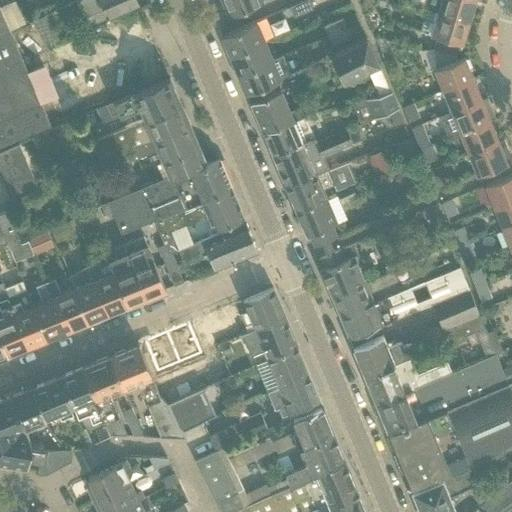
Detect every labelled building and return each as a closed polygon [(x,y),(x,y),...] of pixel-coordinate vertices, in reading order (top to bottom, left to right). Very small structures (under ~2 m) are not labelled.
[(137,4),(135,0),(85,0),(91,13),(83,17),(87,26),(137,4)] [(221,0),(226,10),(231,8),(233,13),(262,0),(221,0)] [(307,0),(305,0),(289,7),(293,16),(311,8),(307,0)] [(423,0),(421,9),(435,13),(467,22),(474,0),(473,0),(423,0)] [(0,8),(0,10),(9,30),(24,23),(15,2),(0,8)] [(0,33),(9,30),(0,10),(0,33)] [(96,44),(80,50),(91,77),(86,79),(96,103),(167,73),(142,11),(91,32),(96,44)] [(432,48),(432,49),(455,55),(459,43),(461,44),(467,22),(435,13),(429,35),(435,37),(432,48)] [(324,26),(328,36),(346,28),(342,18),(324,26)] [(226,33),(221,35),(223,40),(229,55),(263,41),(255,21),(226,33)] [(346,28),(328,36),(333,46),(351,38),(346,28)] [(6,32),(0,34),(0,129),(39,113),(6,32)] [(366,37),(330,55),(343,82),(379,64),(366,37)] [(229,55),(237,74),(271,60),(263,41),(229,55)] [(434,69),(442,91),(473,79),(464,57),(457,60),(455,55),(432,49),(435,69),(434,69)] [(271,60),(237,74),(245,93),(279,79),(289,74),(281,55),(271,60)] [(113,101),(96,108),(102,123),(112,119),(110,115),(117,112),(119,115),(139,106),(144,119),(180,104),(168,77),(150,85),(113,101)] [(442,91),(451,112),(481,100),(473,79),(442,91)] [(249,102),(262,132),(291,119),(279,90),(249,102)] [(391,92),(366,98),(374,119),(398,109),(391,92)] [(451,112),(439,116),(447,137),(459,132),(459,133),(489,121),(487,114),(489,113),(491,108),(487,97),(481,100),(451,112)] [(413,102),(402,107),(407,121),(418,117),(413,102)] [(99,162),(132,148),(188,124),(180,104),(144,119),(91,142),(99,162)] [(262,132),(271,154),(314,136),(305,115),(292,121),(291,119),(262,132)] [(459,133),(467,154),(498,142),(498,141),(489,121),(459,133)] [(157,149),(160,157),(196,142),(188,124),(132,148),(137,157),(157,149)] [(314,136),(271,154),(284,185),(285,188),(328,169),(327,166),(326,164),(322,156),(364,138),(358,124),(316,142),(314,136)] [(421,124),(410,128),(418,148),(429,144),(421,124)] [(46,130),(34,135),(41,151),(52,147),(46,130)] [(498,142),(467,154),(476,175),(506,163),(503,156),(506,155),(508,151),(503,139),(498,141),(498,142)] [(196,142),(160,157),(168,175),(204,160),(196,142)] [(0,151),(0,180),(8,200),(35,188),(17,144),(0,151)] [(429,144),(418,148),(424,163),(435,159),(429,144)] [(412,146),(398,151),(403,163),(417,158),(412,146)] [(119,233),(179,208),(230,186),(218,158),(205,163),(204,160),(168,175),(106,201),(119,233)] [(328,169),(285,188),(294,209),(324,196),(326,195),(323,189),(333,185),(335,191),(351,184),(355,183),(346,162),(344,163),(328,169)] [(430,177),(436,192),(447,187),(441,172),(430,177)] [(410,173),(405,184),(414,189),(419,177),(410,173)] [(511,173),(484,185),(493,205),(511,197),(511,173)] [(351,184),(335,191),(341,204),(356,197),(351,184)] [(179,208),(153,219),(167,253),(178,249),(179,248),(173,231),(178,229),(185,226),(208,216),(213,229),(225,225),(243,217),(230,186),(179,208)] [(324,196),(294,209),(306,236),(309,235),(314,246),(336,236),(331,225),(335,224),(324,196)] [(511,197),(493,205),(501,226),(511,221),(511,197)] [(451,199),(440,203),(446,217),(457,213),(451,199)] [(8,212),(0,214),(0,222),(6,239),(9,246),(20,242),(8,212)] [(68,221),(74,236),(94,228),(88,213),(68,221)] [(49,229),(55,243),(74,236),(68,221),(49,229)] [(245,221),(179,248),(178,249),(184,264),(209,254),(214,268),(254,252),(256,248),(245,221)] [(511,221),(501,226),(509,246),(511,244),(511,221)] [(185,226),(178,229),(182,238),(189,235),(185,226)] [(451,231),(456,244),(467,239),(462,226),(451,231)] [(178,229),(173,231),(179,248),(192,243),(189,235),(182,238),(178,229)] [(36,236),(35,236),(41,251),(42,250),(51,247),(45,232),(37,235),(36,236)] [(143,235),(124,243),(146,297),(165,289),(157,270),(151,255),(143,235)] [(467,239),(456,244),(463,259),(474,255),(467,239)] [(124,243),(105,251),(110,263),(113,271),(127,304),(146,297),(124,243)] [(319,269),(330,295),(364,280),(354,255),(357,254),(353,243),(318,257),(323,267),(319,269)] [(28,245),(9,252),(14,265),(33,258),(28,245)] [(402,251),(382,259),(386,269),(406,261),(402,251)] [(171,253),(162,256),(167,270),(177,266),(171,253)] [(97,261),(87,265),(88,265),(106,310),(111,308),(113,310),(127,304),(113,271),(110,263),(100,267),(97,261)] [(88,265),(69,276),(74,287),(72,287),(86,321),(88,321),(102,315),(101,312),(106,310),(88,265)] [(184,283),(177,266),(167,270),(175,287),(184,283)] [(372,300),(338,314),(348,338),(405,315),(468,289),(459,267),(415,285),(404,289),(374,302),(374,301),(372,301),(372,300)] [(468,273),(472,284),(484,279),(480,268),(468,273)] [(330,295),(338,314),(372,300),(372,301),(374,301),(370,292),(397,281),(393,271),(365,283),(364,280),(330,295)] [(70,328),(84,322),(86,321),(72,287),(70,288),(60,292),(54,277),(45,281),(64,327),(69,325),(70,328)] [(412,277),(401,282),(404,289),(415,285),(412,277)] [(484,279),(472,284),(479,302),(491,297),(484,279)] [(41,300),(32,304),(46,338),(60,332),(59,329),(64,327),(45,281),(35,285),(41,300)] [(4,290),(6,297),(25,289),(23,282),(4,290)] [(273,288),(232,305),(244,333),(284,316),(273,288)] [(16,293),(6,297),(7,298),(25,343),(31,341),(32,344),(46,338),(32,304),(25,289),(16,293)] [(483,327),(468,290),(431,305),(442,330),(443,330),(448,342),(483,327)] [(0,308),(3,316),(0,317),(0,334),(8,354),(21,348),(20,345),(25,343),(7,298),(6,297),(0,299),(0,308)] [(264,349),(267,357),(296,345),(284,316),(244,333),(241,334),(250,355),(264,349)] [(188,323),(166,332),(179,364),(201,354),(188,323)] [(166,332),(144,341),(157,373),(179,364),(166,332)] [(0,356),(8,354),(0,334),(0,356)] [(371,340),(352,348),(364,377),(410,358),(415,356),(410,344),(403,347),(400,341),(388,346),(383,335),(371,340)] [(227,340),(218,344),(223,357),(232,353),(227,340)] [(138,343),(110,354),(123,385),(136,380),(144,400),(159,437),(185,438),(182,431),(177,426),(167,403),(159,396),(145,359),(138,343)] [(267,357),(279,385),(308,373),(296,345),(267,357)] [(450,371),(375,402),(386,430),(405,422),(424,414),(505,379),(502,370),(495,352),(450,371)] [(110,354),(81,366),(103,418),(109,434),(125,435),(108,392),(123,385),(110,354)] [(364,377),(375,402),(450,371),(446,361),(424,370),(424,371),(416,374),(410,358),(364,377)] [(511,365),(502,370),(505,379),(507,383),(511,381),(511,365)] [(81,366),(58,376),(71,407),(73,406),(78,418),(88,414),(92,423),(103,418),(81,366)] [(279,387),(267,392),(274,410),(278,408),(282,418),(291,414),(302,409),(320,401),(308,373),(279,385),(279,387)] [(58,376),(32,387),(45,418),(57,412),(60,418),(71,413),(69,408),(71,407),(58,376)] [(187,383),(175,388),(179,398),(191,392),(187,383)] [(427,417),(407,426),(388,433),(410,487),(449,471),(451,470),(452,473),(484,460),(483,458),(511,445),(511,394),(511,392),(508,383),(507,384),(427,417)] [(32,387),(11,395),(24,427),(34,423),(38,434),(50,430),(45,418),(32,387)] [(215,415),(203,387),(167,403),(177,426),(182,431),(201,422),(200,421),(215,415)] [(24,427),(11,395),(0,399),(0,461),(38,468),(37,474),(41,475),(43,474),(46,474),(47,474),(71,461),(69,449),(47,449),(30,446),(31,443),(24,427)] [(304,462),(284,471),(288,479),(291,484),(345,460),(334,434),(323,407),(293,420),(304,446),(299,448),(304,462)] [(259,413),(209,436),(215,450),(216,450),(266,428),(259,413)] [(85,429),(81,431),(88,447),(92,445),(85,429)] [(281,446),(278,438),(244,451),(247,460),(281,446)] [(229,511),(243,506),(230,478),(216,450),(215,450),(194,460),(219,511),(229,511)] [(149,456),(148,456),(154,469),(156,468),(158,467),(169,462),(167,457),(149,456)] [(86,487),(92,499),(129,481),(124,470),(129,468),(125,460),(87,478),(91,485),(86,487)] [(243,506),(229,511),(300,511),(357,489),(345,460),(291,484),(287,486),(269,494),(270,494),(244,506),(243,506)] [(411,491),(419,511),(468,511),(487,497),(491,493),(481,481),(488,476),(483,462),(411,491)] [(178,481),(174,474),(162,479),(165,487),(178,481)] [(487,497),(468,511),(511,511),(511,478),(491,493),(487,497)] [(112,511),(143,497),(140,490),(134,492),(129,481),(92,499),(98,511),(102,509),(103,511),(112,511)] [(366,511),(357,489),(300,511),(366,511)] [(143,497),(112,511),(150,511),(149,508),(143,511),(138,500),(143,498),(143,497)] [(164,511),(186,511),(183,503),(164,511)]
